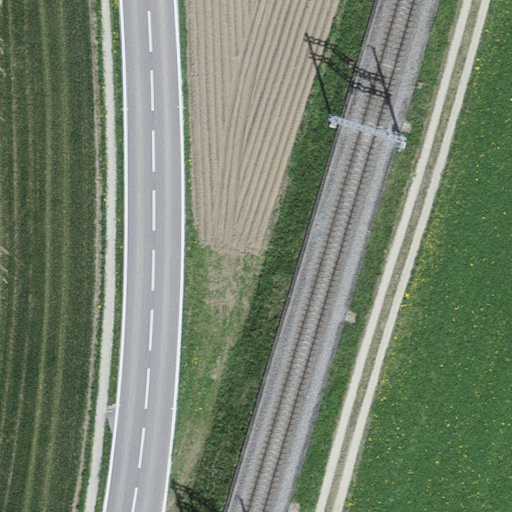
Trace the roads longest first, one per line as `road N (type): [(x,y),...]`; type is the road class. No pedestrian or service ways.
road 1 (track): [(329,511),(475,0)]
road 2 (secondary): [(147,0),(153,248),(132,511)]
